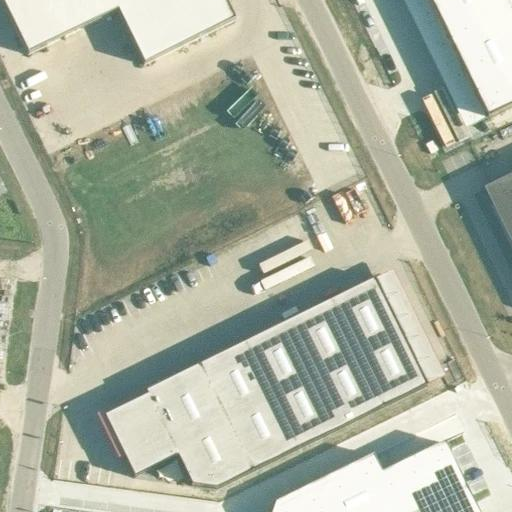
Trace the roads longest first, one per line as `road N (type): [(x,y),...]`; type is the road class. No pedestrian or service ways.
road 1 (unknown): [(35,412),(316,242),(406,197)]
road 2 (unclassified): [(497,382),(309,0)]
road 3 (unclassified): [(0,119),(57,236),(21,511)]
